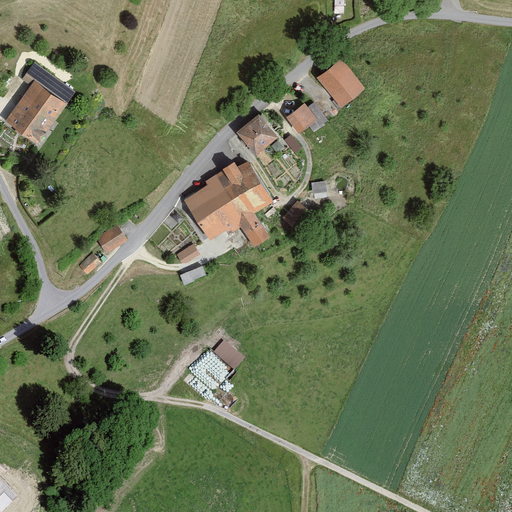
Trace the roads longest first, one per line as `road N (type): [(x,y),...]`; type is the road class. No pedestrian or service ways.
road 1 (unclassified): [(0,343),(80,293),(280,85),(346,35),(389,17),(439,12),(511,22)]
road 2 (track): [(128,244),(128,260),(71,350),(73,371),(104,395),(207,404),(427,511)]
road 3 (track): [(56,304),(0,183)]
